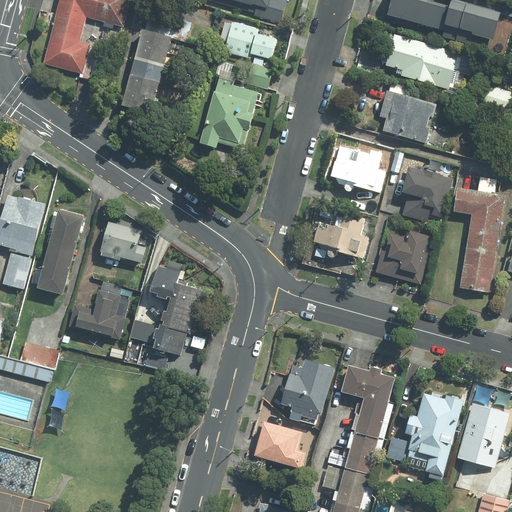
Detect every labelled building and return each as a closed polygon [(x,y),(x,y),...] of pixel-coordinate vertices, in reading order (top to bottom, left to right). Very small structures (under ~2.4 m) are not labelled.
[(80,43),(85,19),(125,28),(131,0),(60,0),(45,66),(83,75),(89,45),(80,43)] [(203,0),(202,4),(280,24),(286,0),(284,0),(203,0)] [(393,0),(390,14),(443,30),(441,37),(491,52),(501,15),(450,0),(448,7),(429,2),(429,0),(393,0)] [(192,24),(151,13),(146,34),(141,32),(120,110),(150,118),(170,42),(186,46),(192,24)] [(250,58),(270,62),(277,35),(231,25),(224,55),(249,60),(250,58)] [(390,36),(382,69),(400,73),(399,79),(449,91),(458,53),(390,36)] [(251,63),(244,84),(267,91),(273,71),(251,63)] [(216,82),(197,147),(215,152),(217,146),(241,153),(258,95),(216,82)] [(426,129),(429,120),(432,120),(435,107),(405,99),(408,90),(390,85),(388,95),(385,94),(378,120),(385,122),(381,135),(425,146),(429,130),(426,129)] [(504,91),(487,90),(485,105),(502,107),(504,91)] [(339,149),(329,179),(354,193),(382,196),(387,170),(378,168),(382,153),(369,149),(368,152),(348,146),(346,152),(339,149)] [(452,180),(408,169),(401,197),(407,198),(402,217),(428,224),(430,216),(442,219),(452,180)] [(490,295),(504,198),(495,197),(497,181),(479,178),(477,194),(456,191),(452,215),(470,217),(459,291),(490,295)] [(46,207),(7,196),(0,223),(0,249),(32,258),(46,207)] [(335,253),(334,257),(364,260),(374,222),(322,207),(312,244),(335,253)] [(61,300),(83,217),(57,210),(35,293),(61,300)] [(142,233),(106,225),(98,259),(119,264),(120,262),(141,267),(147,241),(140,239),(142,233)] [(404,239),(389,235),(385,250),(380,249),(374,274),(421,286),(430,251),(427,251),(430,238),(423,236),(424,231),(408,226),(404,239)] [(31,259),(11,254),(3,287),(24,292),(31,259)] [(152,346),(149,354),(179,357),(201,288),(182,282),(184,275),(156,265),(145,298),(165,305),(158,326),(135,318),(128,339),(152,346)] [(119,343),(132,291),(99,284),(95,303),(89,302),(87,309),(73,306),(67,331),(119,343)] [(10,321),(0,318),(0,347),(3,349),(10,321)] [(65,351),(27,341),(22,359),(60,369),(65,351)] [(0,354),(0,368),(52,383),(55,370),(0,354)] [(334,368),(301,359),(298,369),(292,367),(289,377),(284,376),(275,408),(289,411),(286,421),(313,429),(317,417),(321,418),(334,368)] [(338,395),(362,401),(361,408),(357,407),(346,446),(335,443),(328,467),(369,479),(372,480),(394,406),(388,404),(394,381),(381,377),(382,374),(367,369),(366,373),(346,367),(338,395)] [(443,483),(461,408),(463,400),(431,392),(430,397),(420,395),(415,419),(407,417),(401,441),(390,438),(385,459),(404,463),(403,470),(429,476),(428,479),(443,483)] [(494,468),(509,413),(473,403),(457,457),(494,468)] [(303,432),(259,419),(247,459),(305,475),(311,453),(298,450),(303,432)] [(321,489),(333,493),(330,503),(334,504),(331,511),(369,511),(376,491),(366,489),(369,479),(328,467),(321,489)] [(505,511),(509,499),(482,493),(477,511),(505,511)]
